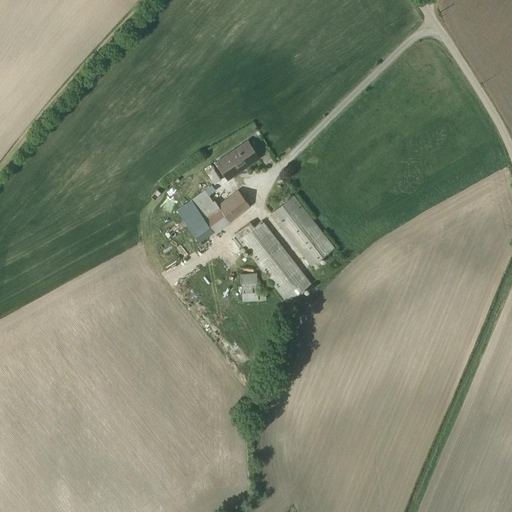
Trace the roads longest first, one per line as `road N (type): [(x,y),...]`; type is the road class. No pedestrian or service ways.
road 1 (track): [(151,0),(0,170)]
road 2 (unclassified): [(433,22),(268,178)]
road 3 (residential): [(433,22),(511,155)]
